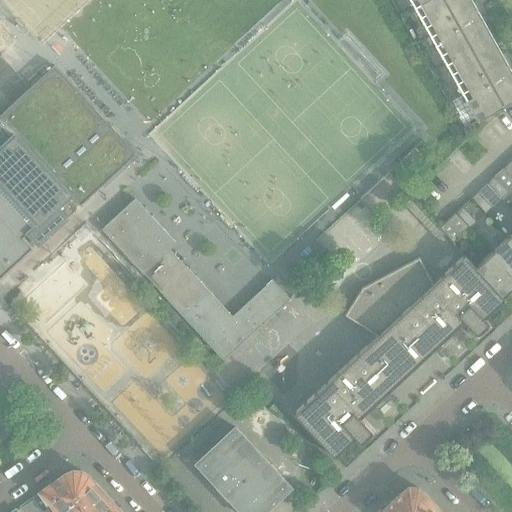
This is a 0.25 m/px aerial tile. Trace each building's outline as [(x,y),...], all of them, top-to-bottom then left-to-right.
[(493,39),(471,0),(426,0),(413,7),(425,28),(417,33),(421,41),(429,36),(445,65),(493,39)] [(511,102),(511,73),(493,39),(445,65),(477,122),(511,102)] [(0,89),(17,74),(9,65),(6,68),(0,73),(0,89)] [(0,279),(33,248),(32,247),(36,243),(38,245),(41,242),(66,219),(66,218),(56,207),(66,198),(69,195),(79,206),(136,154),(54,65),(0,114),(0,279)] [(414,148),(397,164),(397,165),(405,173),(422,157),(416,150),(414,148)] [(511,159),(502,169),(511,179),(511,159)] [(507,193),(494,177),(487,183),(501,199),(507,193)] [(492,207),(478,192),(471,198),(485,213),(492,207)] [(232,317),(186,266),(185,266),(169,249),(176,243),(135,199),(102,229),(143,274),(143,273),(159,290),(159,291),(223,361),(290,299),(272,279),(232,317)] [(422,212),(411,199),(405,205),(416,217),(422,212)] [(476,221),(462,206),(455,212),(469,228),(476,221)] [(453,243),(469,228),(455,212),(438,228),(453,243)] [(511,241),(507,237),(492,252),(511,273),(511,241)] [(511,290),(511,273),(492,252),(475,267),(504,298),(511,290)] [(359,418),(431,352),(464,321),(477,336),(490,324),(485,318),(505,299),(504,298),(475,267),(464,255),(435,283),(433,285),(419,258),(362,288),(345,315),(377,336),(293,414),(310,432),(334,458),(355,439),(360,445),(373,433),(359,418)] [(148,302),(154,296),(149,291),(143,297),(148,302)] [(290,487),(276,473),(269,465),(266,461),(265,462),(258,454),(259,453),(255,450),(248,443),(248,442),(235,427),(225,436),(225,437),(220,442),(219,442),(218,443),(213,448),(212,448),(211,449),(212,450),(206,455),(206,454),(196,463),(199,467),(200,466),(207,474),(206,475),(210,478),(210,477),(217,485),(217,486),(229,499),(231,501),(231,500),(238,508),(241,511),(242,511),(261,511),(265,509),(266,510),(275,501),(275,500),(283,493),(283,494),(290,487)] [(65,473),(32,497),(42,511),(43,511),(50,507),(54,511),(102,511),(112,502),(94,483),(88,476),(81,471),(73,471),(65,473)] [(421,511),(432,502),(422,492),(421,492),(417,488),(408,487),(403,492),(402,491),(379,511),(421,511)] [(102,511),(121,511),(112,502),(102,511)] [(441,511),(432,502),(421,511),(441,511)]
